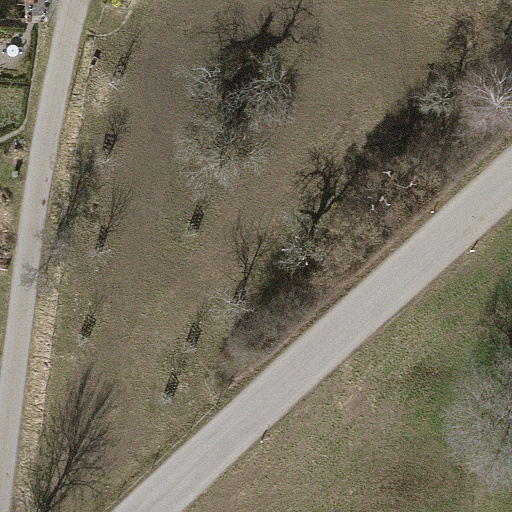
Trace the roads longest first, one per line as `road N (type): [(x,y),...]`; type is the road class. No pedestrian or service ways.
road 1 (residential): [(0,495),(29,276),(82,0)]
road 2 (tertiary): [(511,176),(147,511)]
